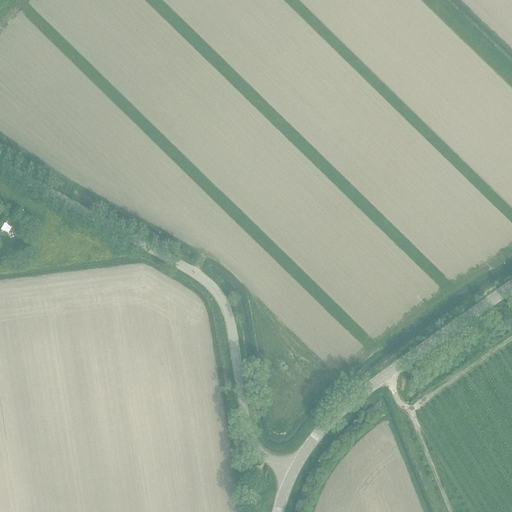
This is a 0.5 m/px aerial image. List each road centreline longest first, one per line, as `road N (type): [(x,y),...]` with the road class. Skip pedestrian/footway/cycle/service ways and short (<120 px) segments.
road 1 (tertiary): [(287,472),(255,450),(216,291),(0,163)]
road 2 (tertiary): [(287,472),(356,394),(511,278)]
